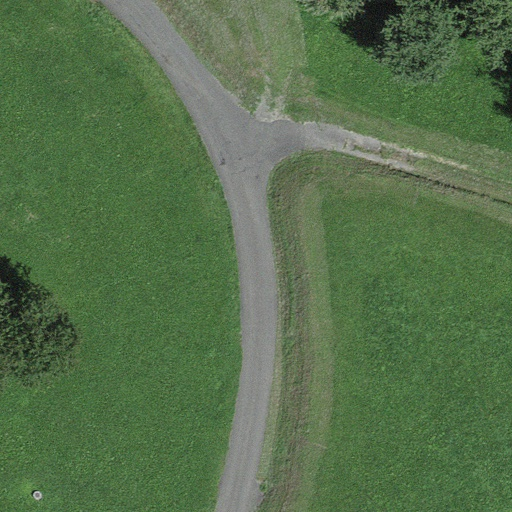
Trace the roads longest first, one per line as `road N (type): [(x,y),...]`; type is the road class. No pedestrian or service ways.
road 1 (unclassified): [(143,0),(232,112),(268,192),(279,287),(275,401),(255,511)]
road 2 (track): [(268,192),(316,150),(511,211)]
